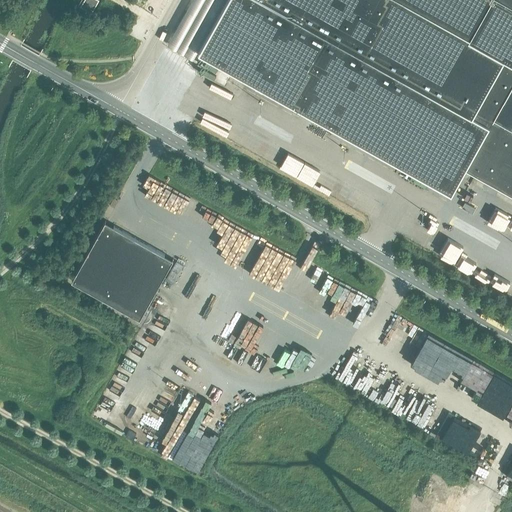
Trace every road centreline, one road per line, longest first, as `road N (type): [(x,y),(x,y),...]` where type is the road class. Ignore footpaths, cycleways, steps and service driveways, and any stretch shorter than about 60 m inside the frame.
road 1 (track): [(184,511),(0,411)]
road 2 (track): [(0,273),(66,210),(122,111)]
